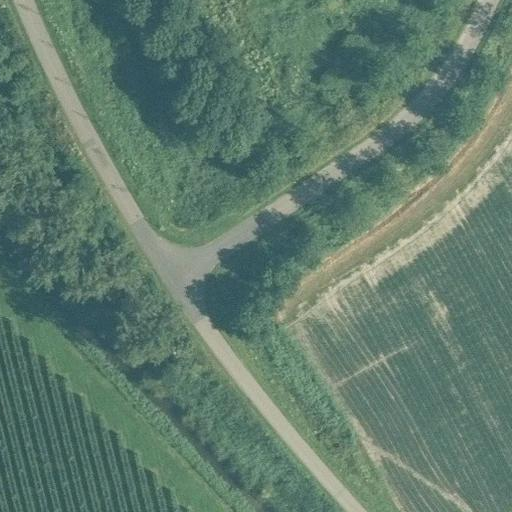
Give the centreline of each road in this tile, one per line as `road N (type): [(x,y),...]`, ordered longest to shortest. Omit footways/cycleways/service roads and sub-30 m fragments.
road 1 (unclassified): [(172,278),(395,129),(449,73),(488,0)]
road 2 (unclassified): [(172,278),(116,188),(21,0)]
road 3 (unclassified): [(361,511),(243,379),(172,278)]
